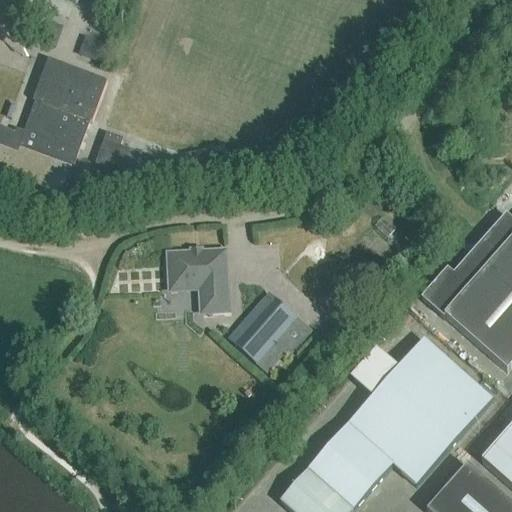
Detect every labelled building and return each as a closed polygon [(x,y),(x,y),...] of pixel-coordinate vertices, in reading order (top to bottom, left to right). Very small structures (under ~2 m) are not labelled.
[(53,49),(61,29),(41,21),(33,41),(53,49)] [(85,40),(78,55),(93,62),(100,47),(85,40)] [(0,174),(61,197),(89,124),(92,125),(107,84),(48,62),(32,103),(38,105),(34,115),(32,114),(24,135),(16,132),(15,135),(0,129),(0,174)] [(95,166),(99,168),(94,182),(117,190),(122,176),(156,188),(168,186),(168,189),(192,186),(191,182),(214,178),(215,182),(231,180),(227,156),(211,158),(211,154),(187,158),(187,162),(164,165),(119,149),(122,141),(106,136),(95,166)] [(447,272),(421,302),(443,322),(445,320),(507,375),(511,368),(511,222),(506,218),(453,278),(447,272)] [(169,258),(170,275),(167,275),(167,285),(182,285),(183,285),(183,291),(201,290),(203,314),(227,313),(223,255),(169,258)] [(269,296),(228,342),(267,376),(287,354),(276,344),(297,320),(269,296)] [(347,429),(307,474),(349,511),(354,511),(393,469),(416,489),(492,403),(423,343),(347,429)] [(511,430),(481,465),(511,492),(511,430)] [(511,511),(511,508),(468,469),(429,511),(511,511)] [(349,511),(307,474),(280,505),(287,511),(349,511)]
